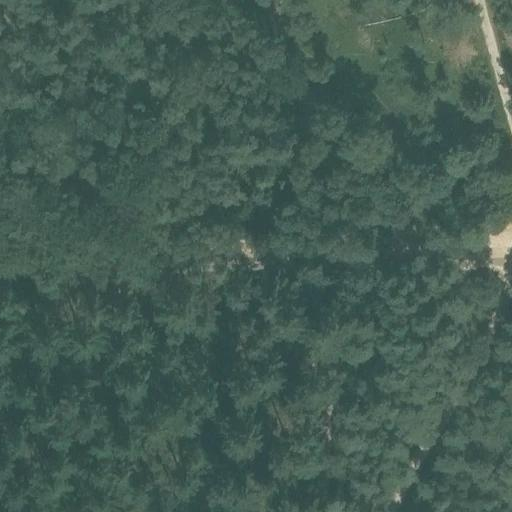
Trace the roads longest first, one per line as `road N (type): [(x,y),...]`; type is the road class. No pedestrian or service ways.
road 1 (track): [(0,261),(511,247)]
road 2 (track): [(511,288),(372,511)]
